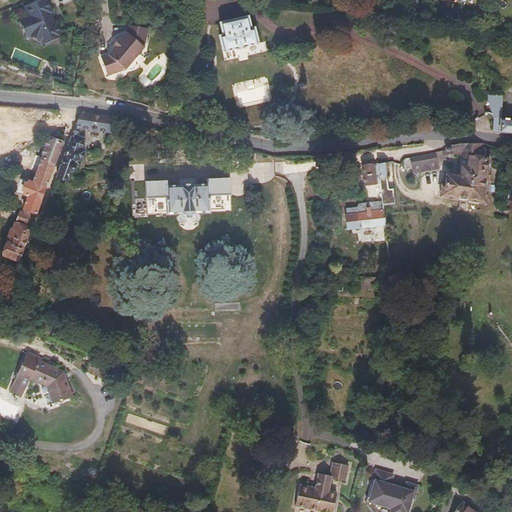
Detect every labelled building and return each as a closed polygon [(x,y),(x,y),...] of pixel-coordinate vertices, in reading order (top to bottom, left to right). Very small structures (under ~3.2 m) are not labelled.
[(61,34),(46,0),(31,0),(25,3),(28,12),(18,15),(26,34),(44,41),(61,34)] [(219,24),(221,36),(218,37),(221,54),(234,51),(234,53),(244,50),(244,49),(258,46),(254,30),(250,30),(248,18),(219,24)] [(146,28),(127,24),(125,31),(119,39),(117,38),(111,44),(113,46),(106,54),(99,56),(105,75),(123,69),(143,46),(146,28)] [(107,116),(81,113),(78,122),(101,130),(107,116)] [(511,119),(501,119),(500,132),(511,132),(511,119)] [(80,138),(73,135),(57,177),(65,180),(71,162),(75,163),(80,149),(77,148),(80,138)] [(23,195),(27,197),(23,209),(24,210),(19,225),(14,223),(13,226),(2,254),(17,260),(61,143),(49,139),(33,184),(28,182),(23,195)] [(447,150),(411,157),(416,180),(438,175),(436,168),(442,167),(440,160),(451,157),(451,160),(462,160),(461,163),(471,163),(471,173),(465,173),(465,180),(462,183),(451,183),(450,200),(486,200),(486,199),(488,159),(483,159),(483,144),(463,143),(448,146),(447,146),(447,147),(446,147),(446,148),(446,149),(447,150)] [(378,164),(381,192),(382,203),(382,205),(394,203),(392,188),(387,188),(386,176),(388,174),(387,162),(378,164)] [(373,166),(361,167),(362,185),(374,185),(373,166)] [(166,179),(145,180),(146,201),(164,200),(165,216),(211,213),(210,197),(232,195),(230,175),(204,176),(204,183),(166,185),(166,179)] [(382,203),(355,205),(356,228),(384,226),(382,205),(382,203)] [(40,358),(27,352),(9,391),(22,397),(32,376),(45,382),(52,402),(72,396),(64,370),(39,359),(40,358)] [(299,487),(295,508),(318,511),(332,511),(336,494),(328,492),(331,479),(345,482),(348,466),(332,464),(330,477),(318,475),(315,490),(299,487)] [(392,476),(376,471),(374,481),(372,481),(366,501),(392,509),(390,511),(406,511),(411,498),(414,498),(417,487),(407,484),(405,490),(389,485),(392,476)] [(452,511),(475,511),(461,502),(452,511)]
